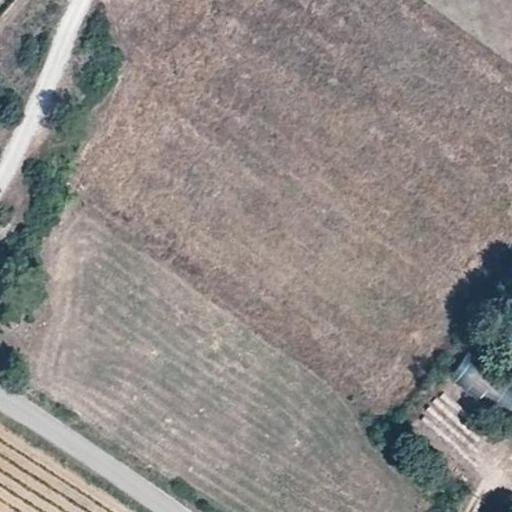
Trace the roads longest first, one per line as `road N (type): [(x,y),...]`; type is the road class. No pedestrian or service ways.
road 1 (tertiary): [(173,511),(0,398)]
road 2 (track): [(0,178),(81,0)]
